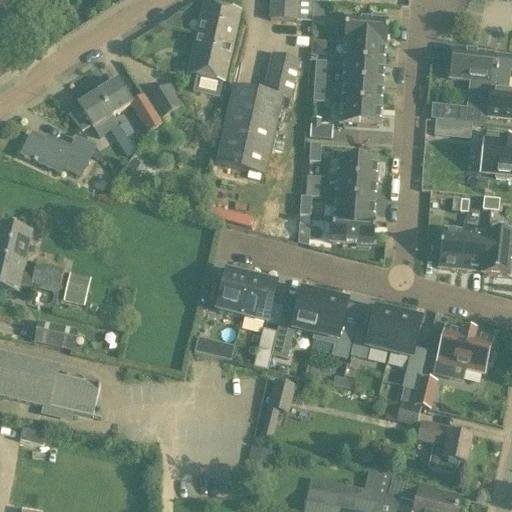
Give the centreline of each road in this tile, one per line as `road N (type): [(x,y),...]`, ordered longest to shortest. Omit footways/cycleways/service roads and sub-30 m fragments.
road 1 (residential): [(400,287),(423,4)]
road 2 (residential): [(0,109),(161,0)]
road 3 (residential): [(400,287),(223,243)]
